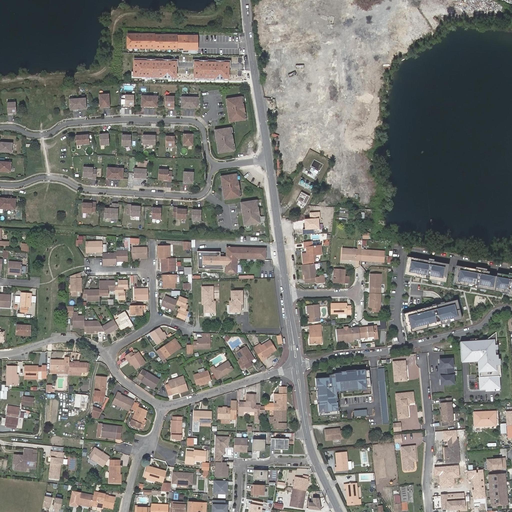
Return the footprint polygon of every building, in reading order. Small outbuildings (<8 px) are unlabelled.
[(367,9),(360,13),(362,18),(370,15),(367,9)] [(155,33),(126,33),(126,48),(154,48),(154,49),(177,49),(177,50),(199,50),(199,45),(199,34),(155,34),(155,33)] [(177,61),(133,60),(133,77),(177,78),(177,61)] [(229,63),(194,62),(194,78),(229,79),(229,63)] [(271,70),(271,88),(283,88),(283,70),(271,70)] [(241,94),(225,96),(228,120),(244,117),(243,110),(244,110),(243,101),(242,101),(241,94)] [(134,95),(121,95),(121,108),(128,108),(129,106),(133,106),(134,95)] [(149,97),(141,96),(141,108),(143,108),(143,109),(149,109),(149,97)] [(110,97),(101,97),(101,108),(105,108),(105,110),(111,109),(110,97)] [(157,97),(149,97),(149,109),(154,110),(154,108),(157,108),(157,97)] [(175,97),(166,97),(165,108),(169,108),(169,110),(174,110),(175,97)] [(85,98),(77,99),(78,111),(83,111),(83,110),(86,109),(85,98)] [(189,98),(181,98),(181,109),(183,109),(183,110),(189,111),(189,103),(189,98)] [(197,109),(197,98),(189,98),(189,103),(189,111),(194,111),(194,109),(197,109)] [(77,99),(69,99),(70,111),(73,110),(73,112),(78,111),(77,99)] [(19,113),(18,102),(10,103),(11,115),(16,115),(16,113),(19,113)] [(230,127),(214,130),(218,153),(233,150),(232,143),(233,143),(232,135),(231,135),(230,127)] [(103,135),(100,135),(101,146),(110,145),(109,133),(103,133),(103,135)] [(190,133),(184,133),(183,146),(193,146),(193,135),(190,135),(190,133)] [(81,136),(77,137),(78,146),(90,145),(89,134),(81,135),(81,136)] [(129,134),(123,134),(122,147),(131,147),(132,136),(129,136),(129,134)] [(156,135),(148,135),(148,136),(143,136),(143,146),(156,146),(156,135)] [(169,137),(166,137),(166,148),(175,148),(175,136),(169,135),(169,137)] [(10,144),(0,143),(0,153),(10,154),(10,144)] [(9,164),(0,162),(0,172),(9,173),(9,164)] [(138,169),(135,169),(134,180),(143,180),(143,179),(147,179),(148,163),(138,162),(138,169)] [(94,168),(85,168),(84,178),(89,178),(89,179),(97,180),(98,170),(94,170),(94,168)] [(115,168),(107,168),(106,179),(109,179),(109,181),(114,181),(115,168)] [(123,169),(115,168),(114,181),(119,181),(119,180),(122,180),(123,169)] [(169,170),(159,170),(159,180),(164,180),(164,181),(172,182),(173,172),(169,172),(169,170)] [(193,172),(184,172),(183,185),(189,185),(189,183),(192,183),(193,172)] [(236,176),(221,178),(224,201),(240,199),(239,192),(240,192),(239,183),(237,183),(236,176)] [(303,207),(309,196),(301,192),(297,200),(300,201),(298,205),(303,207)] [(13,198),(7,197),(6,210),(15,210),(16,199),(13,199),(13,198)] [(256,200),(241,202),(244,226),(260,223),(259,216),(260,216),(258,207),(257,208),(256,200)] [(89,204),(84,203),(84,213),(93,214),(93,212),(97,213),(97,203),(89,202),(89,204)] [(111,208),(106,208),(105,218),(119,219),(120,204),(113,204),(113,205),(111,205),(111,208)] [(137,205),(128,204),(128,214),(131,214),(131,216),(141,216),(141,206),(137,206),(137,205)] [(156,207),(153,207),(152,218),(161,219),(162,206),(156,206),(156,207)] [(182,207),(174,207),(173,217),(177,217),(177,218),(187,219),(187,209),(182,209),(182,207)] [(195,209),(192,209),(191,220),(200,221),(201,208),(195,208),(195,209)] [(319,218),(305,219),(305,230),(320,229),(319,218)] [(100,252),(100,241),(84,241),(83,252),(100,252)] [(191,249),(190,241),(182,241),(182,249),(191,249)] [(314,260),(313,254),(321,253),(320,245),(314,245),(313,242),(304,243),(305,248),(306,248),(306,252),(302,253),(303,262),(314,260)] [(162,257),(170,257),(170,244),(159,245),(157,245),(158,257),(162,257)] [(341,259),(355,260),(361,260),(361,250),(362,246),(359,245),(359,249),(356,249),(341,248),(341,259)] [(123,246),(115,246),(115,260),(127,261),(127,249),(127,246),(123,246)] [(141,256),(146,256),(146,246),(131,246),(131,255),(141,256)] [(236,273),(236,257),(265,258),(266,248),(227,247),(227,273),(236,273)] [(380,251),(361,250),(361,260),(379,262),(384,262),(385,251),(380,251)] [(100,253),(100,257),(100,265),(107,265),(107,263),(112,263),(111,252),(100,253)] [(177,271),(177,256),(170,257),(162,257),(162,271),(177,271)] [(408,257),(405,275),(446,282),(449,264),(408,257)] [(8,273),(22,273),(22,271),(27,271),(27,265),(23,265),(23,262),(9,261),(8,273)] [(313,263),(303,264),(304,275),(305,282),(316,281),(316,283),(325,282),(324,275),(316,277),(313,263)] [(511,275),(457,266),(456,272),(454,284),(461,285),(511,293),(511,275)] [(334,268),(333,282),(349,283),(349,275),(345,275),(345,269),(334,268)] [(77,277),(77,272),(69,275),(69,291),(69,295),(79,295),(79,277),(77,277)] [(177,282),(177,273),(162,273),(162,279),(163,279),(163,287),(175,286),(175,282),(177,282)] [(371,274),(370,292),(381,293),(381,274),(371,274)] [(98,289),(98,295),(108,294),(108,290),(113,289),(114,285),(114,279),(98,279),(98,289)] [(113,289),(113,299),(124,299),(124,291),(126,291),(126,279),(117,279),(117,285),(114,285),(113,289)] [(134,299),(148,298),(148,287),(134,286),(134,299)] [(213,301),(213,287),(202,287),(202,301),(204,301),(204,312),(215,312),(214,301),(213,301)] [(82,289),(80,298),(85,298),(85,301),(98,301),(98,295),(98,289),(82,289)] [(242,301),(242,291),(231,291),(231,301),(230,301),(230,311),(241,311),(241,301),(242,301)] [(381,307),(381,293),(370,292),(370,307),(373,307),(373,311),(381,311),(381,307)] [(30,309),(31,294),(21,293),(20,308),(20,312),(30,312),(30,309)] [(0,294),(0,307),(11,308),(12,295),(0,294)] [(162,304),(174,309),(176,303),(177,299),(166,294),(162,304)] [(177,299),(176,303),(181,305),(178,315),(186,318),(189,310),(187,309),(189,303),(187,302),(188,298),(179,294),(177,299)] [(458,299),(403,313),(408,333),(463,319),(458,299)] [(145,308),(145,303),(130,304),(130,315),(143,315),(143,308),(145,308)] [(330,303),(330,313),(347,312),(347,313),(351,313),(351,305),(347,305),(347,303),(330,303)] [(307,313),(309,313),(309,318),(307,318),(308,323),(315,322),(321,321),(321,317),(319,317),(318,304),(308,305),(306,305),(307,313)] [(130,326),(133,324),(129,317),(124,310),(117,315),(120,319),(117,320),(121,328),(128,324),(130,326)] [(84,321),(84,314),(80,315),(80,311),(73,311),(74,327),(84,326),(84,321)] [(112,316),(100,323),(105,331),(117,324),(112,316)] [(84,326),(84,331),(86,331),(87,334),(98,333),(98,331),(105,331),(100,323),(99,321),(84,321),(84,326)] [(33,325),(17,324),(17,334),(32,335),(33,325)] [(309,330),(310,344),(322,343),(321,329),(320,324),(308,326),(309,330)] [(156,344),(165,338),(164,337),(166,336),(163,330),(161,332),(156,325),(148,331),(156,344)] [(359,327),(360,337),(375,335),(375,339),(379,339),(377,325),(374,326),(359,327)] [(352,328),(336,329),(337,340),(345,340),(345,342),(353,341),(353,339),(360,338),(360,337),(359,327),(352,328)] [(195,339),(192,339),(192,347),(212,347),(212,337),(209,337),(209,332),(195,332),(195,339)] [(485,342),(460,343),(462,363),(478,362),(480,390),(500,389),(496,333),(485,342)] [(171,338),(154,349),(157,355),(159,358),(160,358),(160,359),(177,348),(171,338)] [(253,346),(262,362),(267,358),(266,357),(272,353),(271,351),(276,348),(270,338),(262,343),(260,341),(253,346)] [(254,358),(246,344),(236,350),(241,357),(237,360),(241,367),(245,365),(246,367),(252,364),(249,361),(254,358)] [(130,365),(133,364),(135,368),(144,362),(137,351),(133,355),(130,351),(124,355),(130,365)] [(49,372),(67,373),(68,361),(68,357),(64,357),(64,360),(50,359),(49,372)] [(452,358),(440,359),(440,365),(439,365),(439,378),(441,378),(441,384),(454,383),(452,358)] [(82,375),(82,371),(86,371),(86,361),(80,361),(80,359),(73,359),(73,361),(68,361),(67,373),(67,375),(82,375)] [(213,366),(209,368),(216,379),(219,377),(232,369),(227,360),(214,368),(213,366)] [(404,364),(393,365),(395,384),(406,383),(404,364)] [(15,371),(16,365),(5,365),(4,384),(15,384),(15,382),(16,382),(17,371),(15,371)] [(22,365),(22,374),(36,375),(36,378),(40,378),(41,367),(37,367),(37,365),(22,365)] [(207,383),(206,380),(210,378),(206,370),(201,371),(200,367),(195,368),(196,373),(191,374),(194,383),(197,382),(198,386),(207,383)] [(142,377),(139,381),(152,389),(158,380),(141,368),(137,374),(142,377)] [(384,368),(378,368),(383,425),(389,424),(384,368)] [(329,377),(316,378),(316,387),(317,387),(318,391),(316,391),(317,400),(318,400),(319,404),(317,404),(318,413),(319,413),(320,417),(337,415),(337,411),(338,411),(337,402),(336,402),(336,398),(337,398),(336,392),(348,391),(348,390),(358,389),(358,390),(367,389),(367,388),(371,388),(369,370),(365,370),(365,369),(356,370),(356,371),(346,372),(346,371),(341,371),(329,375),(329,377)] [(104,392),(105,376),(94,375),(93,391),(93,396),(95,396),(95,402),(103,402),(103,397),(104,392)] [(166,379),(166,382),(164,383),(167,394),(176,391),(177,394),(186,390),(186,388),(181,375),(166,379)] [(274,409),(286,409),(286,385),(279,385),(279,393),(274,393),(274,409)] [(128,409),(133,399),(120,393),(120,391),(116,389),(111,401),(128,409)] [(260,408),(260,404),(254,404),(254,392),(247,392),(246,400),(239,399),(239,408),(239,413),(244,413),(244,409),(253,409),(253,414),(259,415),(259,412),(260,408)] [(413,392),(396,394),(399,418),(408,417),(407,403),(414,402),(413,392)] [(21,404),(32,405),(32,404),(33,398),(22,396),(21,404)] [(451,398),(440,399),(440,404),(442,403),(443,421),(442,421),(442,426),(454,425),(453,420),(452,420),(450,403),(452,403),(451,398)] [(134,409),(131,418),(128,423),(138,427),(140,422),(146,409),(137,405),(137,404),(138,402),(134,400),(131,408),(134,409)] [(236,418),(237,401),(231,401),(231,407),(228,407),(228,405),(224,405),(223,407),(218,406),(218,417),(220,417),(219,421),(225,422),(225,418),(230,418),(236,418)] [(16,427),(19,407),(8,406),(7,415),(2,414),(1,422),(6,422),(5,426),(16,427)] [(92,418),(98,419),(99,415),(100,414),(101,413),(102,410),(93,406),(92,418)] [(212,424),(213,410),(194,409),(193,420),(199,421),(199,423),(212,424)] [(286,427),(286,409),(274,409),(274,414),(270,415),(269,422),(274,422),(274,427),(286,427)] [(495,411),(474,413),(475,426),(496,425),(495,411)] [(171,420),(171,439),(175,439),(175,440),(181,440),(182,427),(184,427),(184,422),(182,422),(182,417),(173,416),(173,421),(171,420)] [(99,436),(114,438),(119,439),(121,427),(101,424),(101,423),(95,422),(93,436),(99,436)] [(341,429),(326,430),(327,441),(345,439),(344,431),(341,431),(341,429)] [(457,429),(441,431),(442,441),(448,441),(458,440),(457,429)] [(412,432),(412,444),(422,444),(422,432),(412,432)] [(228,437),(216,437),(215,461),(222,461),(222,457),(220,457),(220,455),(224,455),(224,447),(228,447),(228,437)] [(247,439),(234,438),(234,451),(247,452),(247,439)] [(288,439),(271,438),(271,447),(275,447),(275,449),(288,449),(288,439)] [(265,440),(252,439),(252,452),(256,452),(256,451),(265,451),(265,440)] [(445,449),(446,463),(459,462),(459,450),(458,440),(448,441),(448,449),(445,449)] [(88,455),(103,465),(109,455),(94,445),(88,455)] [(417,462),(415,447),(402,448),(404,470),(414,469),(413,462),(417,462)] [(23,456),(15,455),(12,454),(11,463),(14,463),(13,469),(24,470),(24,467),(34,468),(36,449),(23,448),(23,456)] [(194,459),(206,461),(207,451),(195,449),(194,452),(187,451),(186,463),(194,464),(194,459)] [(52,458),(50,478),(58,479),(60,464),(62,465),(63,453),(51,452),(51,458),(52,458)] [(348,463),(347,452),(336,453),(338,467),(335,467),(336,472),(349,471),(348,463)] [(506,458),(486,459),(487,469),(507,468),(506,458)] [(120,475),(118,475),(119,464),(119,459),(108,459),(108,464),(107,482),(119,482),(120,475)] [(226,463),(216,462),(215,477),(228,477),(228,466),(226,466),(226,463)] [(156,478),(164,480),(167,471),(147,465),(144,474),(148,476),(147,479),(155,481),(156,478)] [(459,465),(434,467),(435,475),(439,475),(440,487),(455,486),(454,478),(460,477),(459,465)] [(268,470),(253,469),(253,480),(267,480),(268,470)] [(483,469),(467,470),(468,480),(473,479),(475,499),(485,498),(483,469)] [(188,486),(188,484),(193,484),(193,473),(173,472),(173,483),(177,483),(177,486),(188,486)] [(508,472),(488,473),(491,504),(510,502),(508,472)] [(305,490),(308,476),(304,475),(303,478),(296,476),(293,488),(305,490)] [(171,491),(172,482),(163,481),(162,490),(171,491)] [(227,481),(214,481),(213,494),(228,494),(228,486),(226,486),(227,481)] [(348,501),(353,501),(351,484),(345,485),(345,489),(347,489),(348,501)] [(264,485),(253,485),(253,488),(252,488),(251,495),(264,495),(264,485)] [(409,502),(407,486),(400,487),(402,503),(402,510),(407,510),(406,502),(409,502)] [(305,490),(293,488),(290,505),(301,507),(305,490)] [(91,505),(93,496),(73,492),(70,505),(74,505),(78,506),(78,504),(90,507),(91,505)] [(465,509),(464,494),(447,495),(448,492),(441,493),(441,495),(442,509),(447,509),(447,510),(465,509)] [(98,496),(93,496),(91,505),(102,508),(102,507),(112,509),(114,498),(104,495),(105,494),(98,493),(98,496)] [(309,506),(321,508),(318,496),(313,496),(314,501),(310,500),(309,506)] [(52,498),(44,497),(42,507),(50,509),(52,498)] [(62,499),(55,498),(53,508),(60,510),(62,499)] [(225,501),(213,500),(212,511),(226,511),(227,505),(225,505),(225,501)] [(261,511),(263,502),(253,500),(253,504),(251,504),(249,511),(261,511)] [(183,511),(185,502),(170,501),(169,511),(183,511)] [(206,511),(207,503),(188,501),(187,511),(192,511),(206,511)] [(166,511),(167,504),(150,503),(149,507),(149,511),(166,511)]
